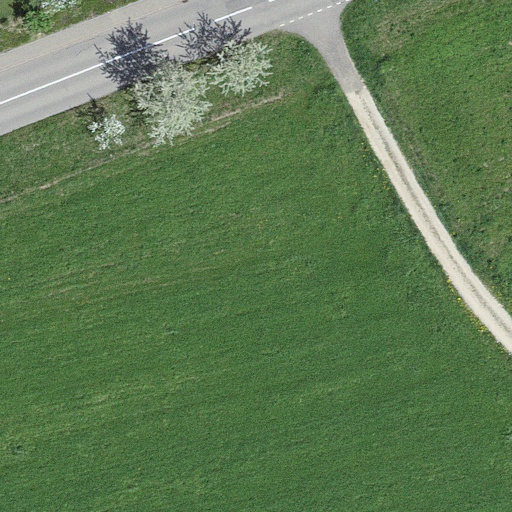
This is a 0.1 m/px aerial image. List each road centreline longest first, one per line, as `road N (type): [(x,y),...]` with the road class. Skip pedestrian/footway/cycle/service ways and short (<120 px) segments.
road 1 (track): [(303,0),(430,227),(511,327)]
road 2 (tertiary): [(0,105),(260,3)]
